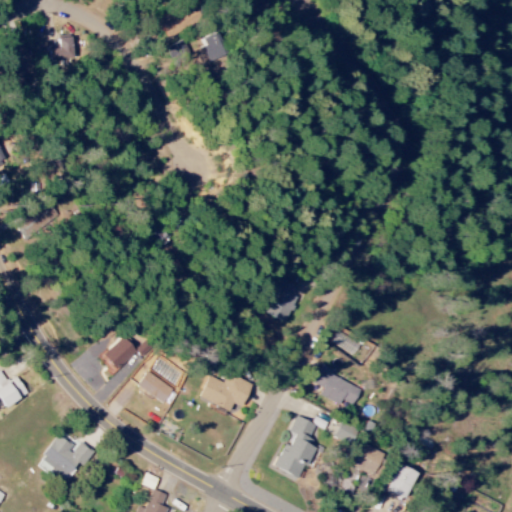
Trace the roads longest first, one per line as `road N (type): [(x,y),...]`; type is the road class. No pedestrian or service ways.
road 1 (residential): [(227,494),(394,183),(403,151),(396,115),(309,0)]
road 2 (residential): [(260,511),(106,416),(41,338),(0,263)]
road 3 (residential): [(19,10),(67,7),(113,34),(137,60),(195,166)]
